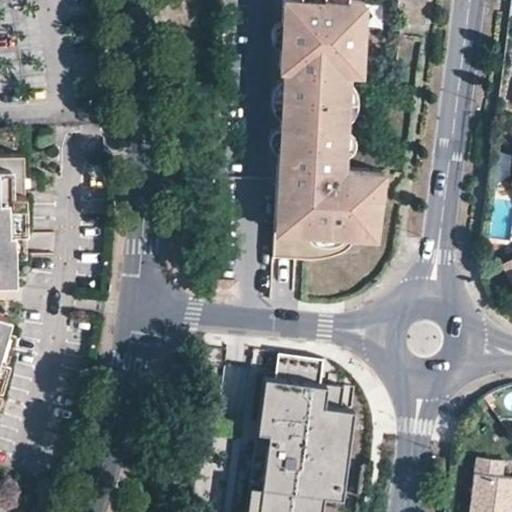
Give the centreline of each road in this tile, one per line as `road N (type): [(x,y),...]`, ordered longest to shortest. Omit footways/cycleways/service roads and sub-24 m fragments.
road 1 (tertiary): [(427,338),(468,0)]
road 2 (residential): [(132,0),(146,197),(137,306)]
road 3 (residential): [(137,306),(427,338)]
road 4 (residential): [(137,306),(87,511)]
road 5 (tertiary): [(404,511),(427,338)]
